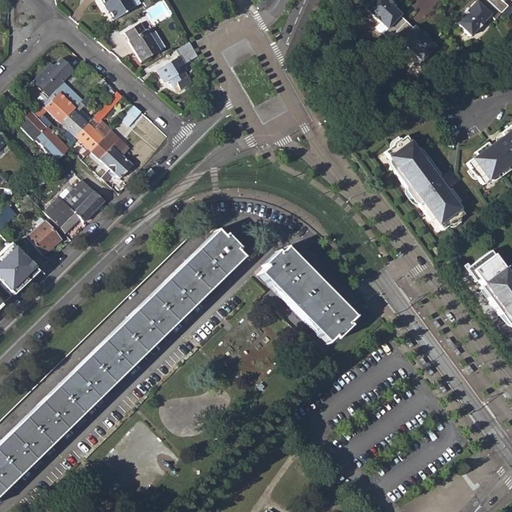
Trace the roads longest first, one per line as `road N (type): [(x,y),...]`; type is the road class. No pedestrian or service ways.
road 1 (residential): [(411,256),(353,302),(297,247),(271,243),(5,511)]
road 2 (residential): [(0,367),(215,155),(258,136)]
road 3 (residential): [(191,142),(0,327)]
road 4 (residential): [(51,33),(68,36),(191,142)]
road 5 (residential): [(511,395),(411,256)]
